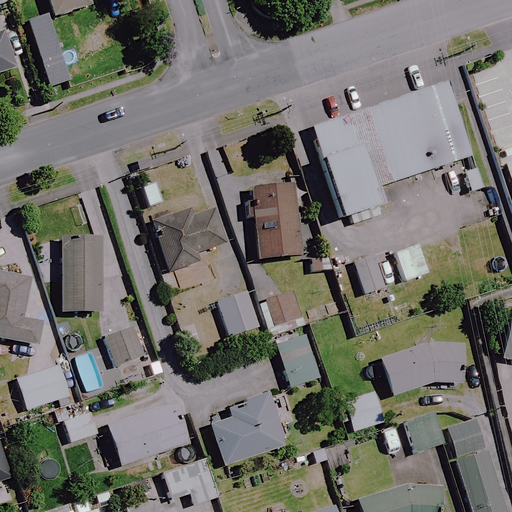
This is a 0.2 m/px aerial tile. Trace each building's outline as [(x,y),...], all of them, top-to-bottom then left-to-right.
[(43,0),(49,20),(90,9),(87,0),(88,0),(43,0)] [(0,34),(0,75),(13,72),(1,34),(0,34)] [(439,86),(312,131),(350,235),(397,218),(387,191),(467,163),(439,86)] [(511,163),(502,167),(511,194),(511,163)] [(297,258),(289,187),(248,192),(256,263),(297,258)] [(223,248),(212,208),(151,224),(164,275),(196,267),(193,256),(223,248)] [(98,316),(99,241),(60,241),(59,315),(98,316)] [(377,252),(358,259),(371,296),(390,290),(377,252)] [(22,318),(29,276),(0,270),(0,338),(37,345),(41,321),(22,318)] [(298,320),(289,294),(255,305),(265,332),(298,320)] [(255,331),(244,295),(214,304),(225,340),(255,331)] [(511,309),(508,309),(500,363),(511,364),(511,309)] [(113,367),(143,357),(134,329),(103,339),(113,367)] [(315,380),(301,335),(272,345),(286,390),(315,380)] [(460,349),(422,347),(376,361),(387,399),(427,387),(453,388),(453,379),(458,380),(460,349)] [(66,400),(56,369),(13,382),(23,413),(66,400)] [(381,424),(371,394),(339,405),(349,435),(381,424)] [(282,449),(265,398),(239,406),(243,417),(207,429),(220,469),(282,449)] [(181,448),(168,409),(104,430),(117,469),(181,448)] [(86,415),(60,423),(67,446),(93,438),(86,415)] [(442,446),(432,417),(401,428),(411,457),(442,446)] [(466,511),(501,511),(476,421),(443,431),(466,511)] [(349,468),(344,452),(324,459),(329,475),(349,468)] [(211,501),(200,463),(159,474),(167,502),(186,497),(189,507),(211,501)] [(437,511),(439,484),(403,483),(356,499),(359,511),(437,511)]
